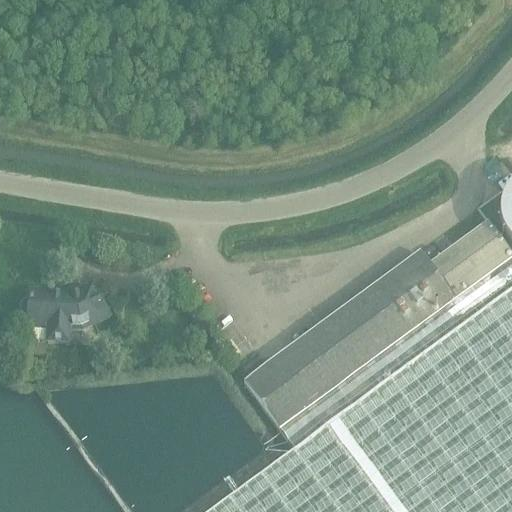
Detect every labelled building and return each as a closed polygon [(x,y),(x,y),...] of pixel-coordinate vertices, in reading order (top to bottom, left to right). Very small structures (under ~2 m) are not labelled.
[(500,205),(498,213),(498,220),(499,228),(501,235),(505,242),(510,248),(511,250),(511,187),(508,192),(503,198),(500,205)] [(243,385),(279,433),(511,262),(511,260),(487,226),(429,269),(419,256),(243,385)] [(424,255),(430,263),(438,257),(432,249),(424,255)] [(511,511),(511,262),(279,433),(293,453),(212,511),(511,511)] [(81,333),(108,319),(92,287),(73,296),(30,293),(29,302),(24,303),(21,306),(19,311),(20,316),(23,319),(28,321),(28,329),(27,343),(47,343),(47,345),(67,346),(68,332),(81,333)] [(289,328),(294,336),(310,326),(305,318),(289,328)]
